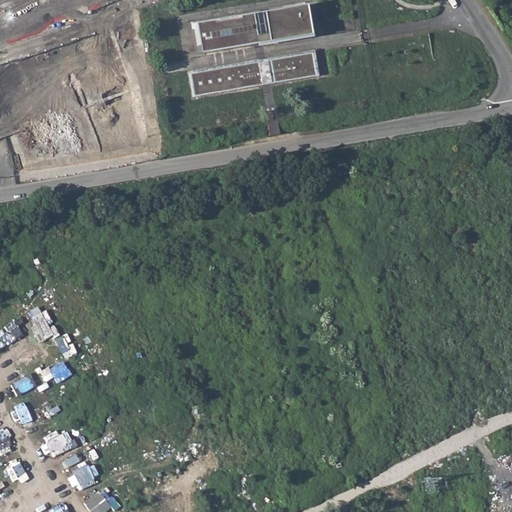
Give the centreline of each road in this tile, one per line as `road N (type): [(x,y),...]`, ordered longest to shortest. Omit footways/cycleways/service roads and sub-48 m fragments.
road 1 (residential): [(511,107),(0,195)]
road 2 (track): [(309,511),(469,432),(511,420)]
